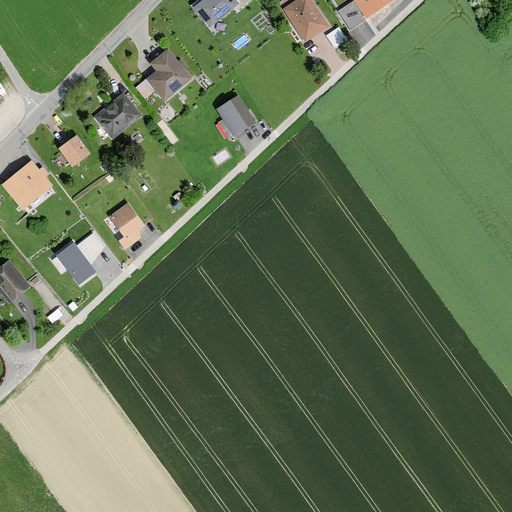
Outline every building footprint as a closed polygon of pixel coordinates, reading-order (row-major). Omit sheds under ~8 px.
[(193,0),(189,4),(215,33),(225,24),(219,16),(232,5),(239,13),(253,0),(193,0)] [(316,0),(291,0),(282,5),(305,42),(332,25),(316,0)] [(354,0),(361,10),(366,18),(393,0),(354,0)] [(335,45),(348,37),(340,24),(327,33),(335,45)] [(191,77),(165,46),(146,62),(154,71),(145,79),(164,101),(191,77)] [(238,92),(214,107),(232,135),(256,120),(238,92)] [(122,93),(93,115),(111,139),(141,117),(122,93)] [(88,152),(74,133),(56,147),(70,165),(88,152)] [(51,186),(27,158),(0,180),(0,184),(21,210),(51,186)] [(126,201),(107,217),(121,234),(117,239),(124,248),(148,229),(126,201)] [(51,258),(73,287),(90,274),(82,263),(100,250),(89,235),(70,249),(67,246),(51,258)] [(29,287),(4,259),(0,262),(0,296),(8,305),(29,287)]
